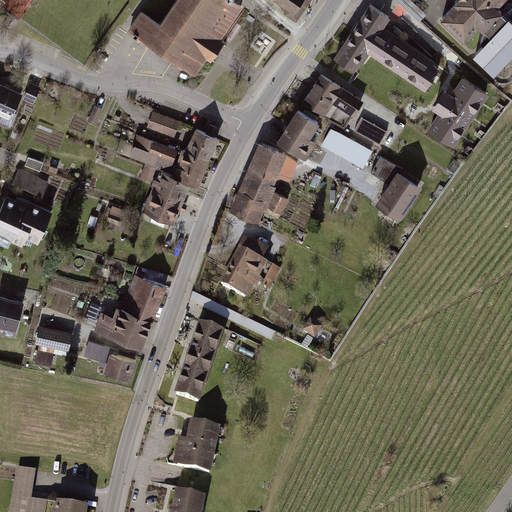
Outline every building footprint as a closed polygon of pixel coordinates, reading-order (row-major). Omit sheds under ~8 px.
[(166,54),(194,75),(244,9),(231,0),(178,0),(161,24),(143,10),(130,27),(166,54)] [(278,0),(294,11),(301,0),(278,0)] [(400,0),(421,21),(431,12),(419,0),(400,0)] [(472,50),(493,70),(511,50),(511,21),(497,7),(504,0),(450,0),(448,3),(453,8),(439,22),(463,45),(478,29),(480,32),(478,43),(472,50)] [(426,87),(438,68),(380,29),(389,16),(371,5),(336,57),(354,69),(367,48),(426,87)] [(315,82),(301,103),(323,117),(333,102),(353,114),(362,99),(321,73),(315,82)] [(454,144),(488,91),(461,74),(451,90),(443,85),(431,105),(438,109),(427,127),(454,144)] [(25,94),(0,82),(0,115),(12,121),(25,94)] [(35,103),(41,87),(33,84),(26,99),(35,103)] [(95,106),(90,121),(99,124),(104,109),(95,106)] [(295,109),(274,141),(302,161),(314,143),(307,138),(316,125),(295,109)] [(148,127),(175,137),(181,121),(154,111),(148,127)] [(356,130),(375,143),(386,128),(366,115),(356,130)] [(184,147),(210,158),(219,135),(216,134),(206,130),(194,124),(184,147)] [(330,130),(322,148),(367,167),(375,148),(330,130)] [(171,170),(181,148),(137,132),(129,155),(171,170)] [(243,177),(230,208),(261,220),(278,177),(289,181),(296,161),(255,145),(245,171),(243,177)] [(170,172),(192,181),(198,184),(204,171),(206,165),(210,158),(184,147),(181,146),(181,148),(171,170),(170,172)] [(42,195),(49,181),(19,167),(12,181),(42,195)] [(159,167),(141,209),(174,223),(183,202),(188,191),(192,181),(170,172),(159,167)] [(401,170),(377,203),(399,219),(423,186),(401,170)] [(6,192),(0,205),(0,233),(21,243),(25,235),(38,241),(52,211),(28,200),(28,202),(6,192)] [(124,210),(109,206),(106,218),(120,222),(124,210)] [(253,242),(246,239),(220,284),(248,299),(255,287),(258,288),(260,284),(263,286),(271,290),(281,268),(264,260),(271,248),(256,239),(253,242)] [(126,306),(152,317),(164,286),(136,275),(126,306)] [(25,299),(0,293),(0,324),(17,329),(25,299)] [(102,310),(95,329),(121,339),(141,347),(152,317),(126,306),(118,304),(114,315),(102,310)] [(184,371),(174,399),(199,407),(226,331),(201,322),(192,346),(184,371)] [(69,350),(73,332),(39,325),(35,342),(69,350)] [(112,353),(106,371),(129,378),(135,360),(112,353)] [(179,439),(174,465),(211,473),(221,428),(191,421),(187,440),(179,439)] [(19,467),(11,511),(53,511),(55,503),(33,499),(38,471),(19,467)] [(202,511),(206,496),(177,490),(171,511),(202,511)] [(88,511),(89,508),(55,503),(53,511),(88,511)]
